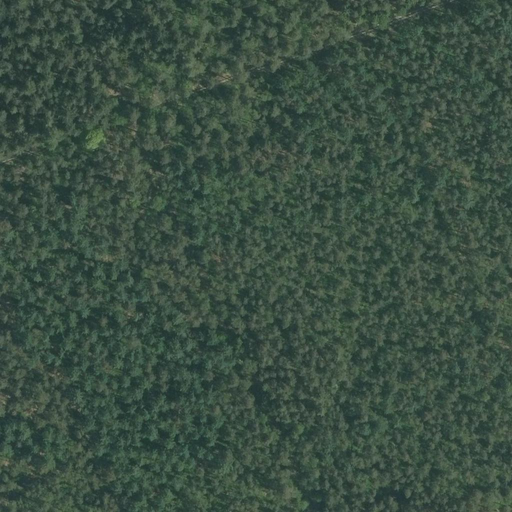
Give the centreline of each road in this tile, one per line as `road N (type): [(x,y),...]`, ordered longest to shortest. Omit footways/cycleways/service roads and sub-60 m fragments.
road 1 (track): [(316,511),(129,114)]
road 2 (track): [(446,0),(129,114)]
road 3 (track): [(129,114),(0,161)]
road 4 (track): [(129,114),(76,0)]
